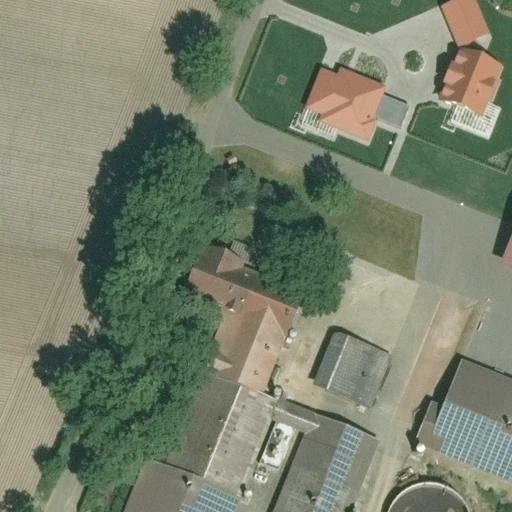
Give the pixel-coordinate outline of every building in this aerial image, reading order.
[(477,114),(493,69),(456,56),(440,101),(477,114)] [(465,165),(452,197),(495,214),(507,182),(465,165)] [(351,199),(328,251),(391,279),(414,226),(351,199)] [(511,220),(494,269),(511,275),(511,220)] [(140,455),(118,511),(232,511),(266,425),(298,438),(269,511),(353,511),(383,437),(265,392),(301,298),(245,276),(249,267),(192,245),(171,300),(213,316),(157,462),(140,455)] [(332,329),(309,385),(369,410),(392,354),(332,329)] [(511,382),(458,361),(422,450),(511,485),(511,382)] [(461,511),(460,509),(452,498),(441,491),(428,487),(415,487),(402,492),(392,500),(384,511),(383,511),(461,511)]
